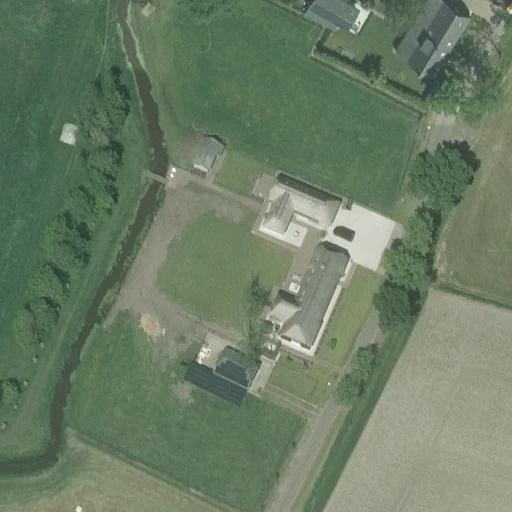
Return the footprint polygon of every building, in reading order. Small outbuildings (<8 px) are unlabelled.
[(312,0),(311,4),(347,23),(356,6),(345,0),(312,0)] [(427,0),(396,50),(416,62),(433,72),(469,13),(448,0),(427,0)] [(195,151),(188,167),(206,175),(213,158),(214,159),(218,149),(200,141),(195,151)] [(316,200),(276,183),(266,206),(270,207),(261,230),(281,238),(291,216),(307,223),(316,200)] [(308,353),(345,265),(317,253),(279,341),(308,353)] [(225,355),(212,378),(244,395),(249,387),(257,372),(255,371),(234,360),(225,355)]
